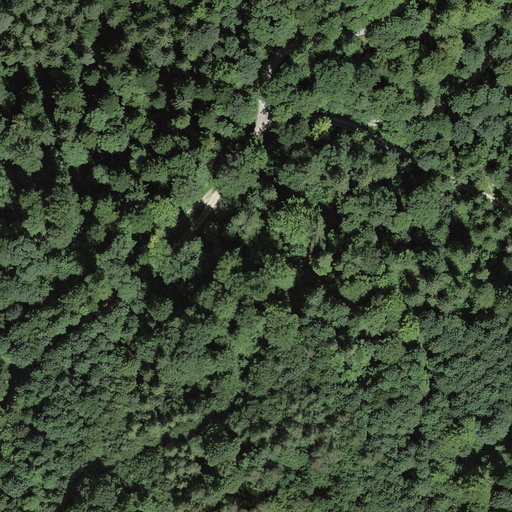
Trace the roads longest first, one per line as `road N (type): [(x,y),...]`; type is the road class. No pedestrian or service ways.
road 1 (track): [(511,498),(459,445),(370,247),(302,214),(204,214)]
road 2 (track): [(0,421),(11,391),(204,214),(259,117)]
road 3 (track): [(511,212),(362,125),(259,117)]
road 4 (track): [(0,342),(21,320),(153,242),(215,189)]
road 5 (track): [(408,0),(374,27),(280,50),(263,75),(259,117)]
road 6 (track): [(362,125),(407,119),(467,87),(492,52),(508,0)]
road 7 (track): [(501,208),(470,128),(467,87)]
